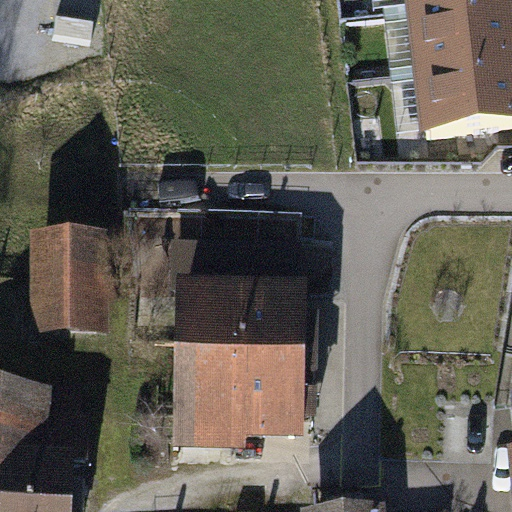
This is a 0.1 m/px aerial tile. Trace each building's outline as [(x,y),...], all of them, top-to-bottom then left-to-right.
[(511,0),(411,0),(414,22),(511,10),(511,0)] [(511,10),(414,22),(422,82),(511,71),(511,10)] [(511,71),(422,82),(429,143),(511,132),(511,71)] [(116,234),(18,237),(20,336),(101,334),(100,275),(117,275),(116,234)] [(165,275),(165,444),(293,444),(293,275),(165,275)] [(0,511),(58,511),(60,457),(77,457),(79,398),(0,394),(0,511)]
